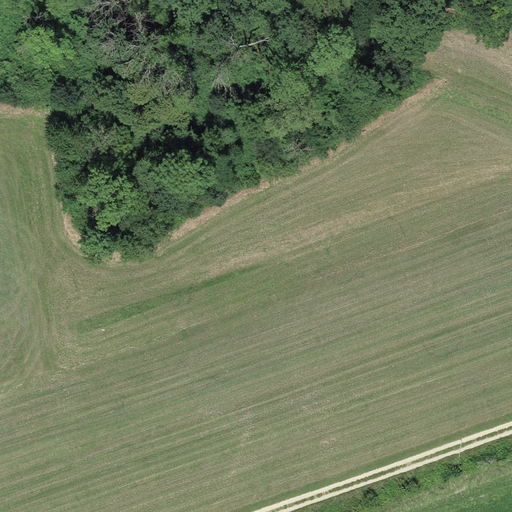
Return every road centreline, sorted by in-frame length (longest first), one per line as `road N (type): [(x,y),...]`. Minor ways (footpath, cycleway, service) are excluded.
road 1 (track): [(272,511),(511,428)]
road 2 (track): [(511,99),(337,28)]
